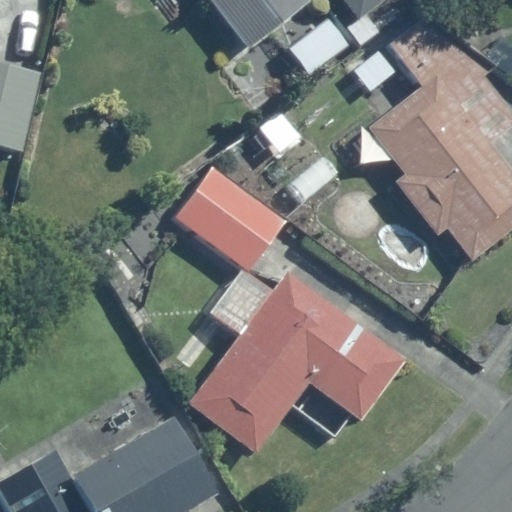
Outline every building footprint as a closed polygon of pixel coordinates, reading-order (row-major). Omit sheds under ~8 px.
[(200,0),(236,46),(295,0),(200,0)] [(339,0),(355,20),(379,0),(339,0)] [(446,230),(472,261),(511,229),(511,170),(486,139),(511,118),(511,117),(477,74),(481,71),(424,1),(381,35),(423,87),(372,128),(409,173),(396,183),(439,236),(446,230)] [(326,18),(281,50),(298,79),(345,46),(326,18)] [(39,80),(0,72),(0,147),(23,153),(39,80)] [(175,216),(247,270),(285,220),(213,166),(175,216)] [(288,272),(190,402),(256,451),(310,380),(361,418),(406,359),(288,272)] [(0,479),(0,494),(9,511),(171,511),(209,491),(172,424),(74,477),(58,448),(0,479)]
